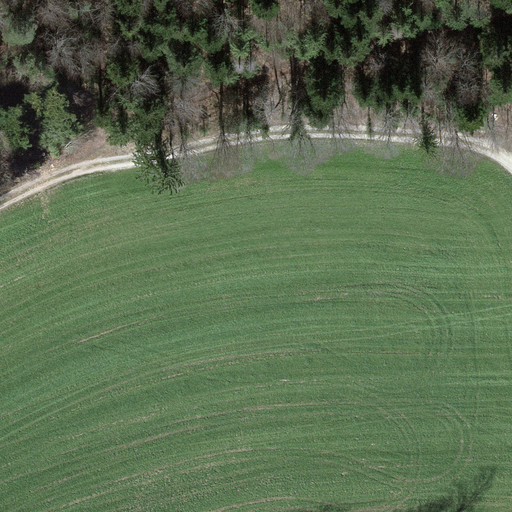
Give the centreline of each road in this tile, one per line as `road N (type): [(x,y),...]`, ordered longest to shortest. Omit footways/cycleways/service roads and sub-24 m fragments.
road 1 (track): [(0,209),(119,160),(228,143),(393,142),(495,160),(511,172)]
road 2 (track): [(119,160),(201,109),(333,65),(511,23)]
